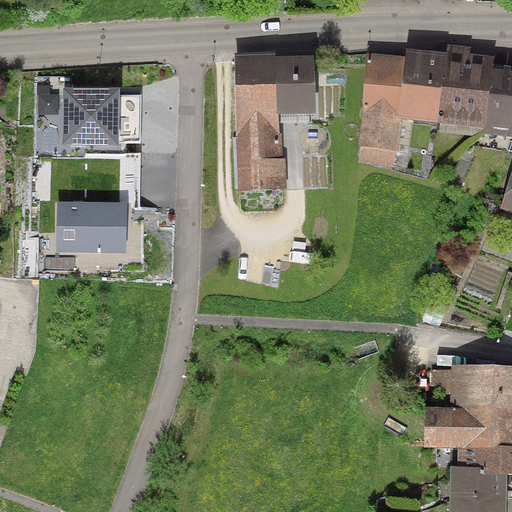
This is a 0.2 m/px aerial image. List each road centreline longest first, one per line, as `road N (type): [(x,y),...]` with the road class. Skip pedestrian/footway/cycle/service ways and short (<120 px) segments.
road 1 (residential): [(192,36),(194,177),(182,355),(125,511)]
road 2 (tertiary): [(192,36),(511,28)]
road 3 (tertiary): [(0,47),(192,36)]
